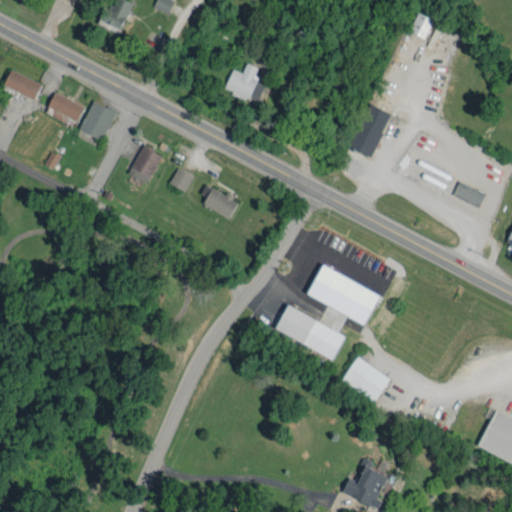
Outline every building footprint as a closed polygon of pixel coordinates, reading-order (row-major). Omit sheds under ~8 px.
[(92,21),(116,29),(124,0),(107,0),(106,6),(97,4),(92,21)] [(149,0),(148,3),(162,10),(167,0),(149,0)] [(404,28),(419,36),(429,16),(413,9),(404,28)] [(255,64),(241,59),(238,69),(227,65),(219,87),(244,95),(255,64)] [(36,80),(5,65),(0,75),(0,82),(29,96),(36,80)] [(72,117),(79,101),(48,88),(40,108),(58,116),(60,112),(72,117)] [(73,125),(96,137),(110,108),(88,97),(73,125)] [(346,145),(368,153),(384,108),(362,100),(346,145)] [(142,180),(156,151),(137,141),(123,170),(142,180)] [(40,161),(49,165),(54,152),(45,148),(40,161)] [(180,188),(188,173),(172,164),(164,179),(180,188)] [(474,203),(480,190),(454,177),(448,190),(474,203)] [(198,203),(226,213),(232,195),(205,185),(198,203)] [(511,217),(500,242),(511,248),(511,246),(511,217)] [(270,325),(327,356),(340,332),(283,301),(270,325)] [(368,400),(385,375),(352,352),(335,377),(368,400)] [(511,461),(511,418),(489,408),(472,444),(511,461)] [(337,489),(369,504),(383,473),(360,462),(353,478),(344,474),(337,489)]
